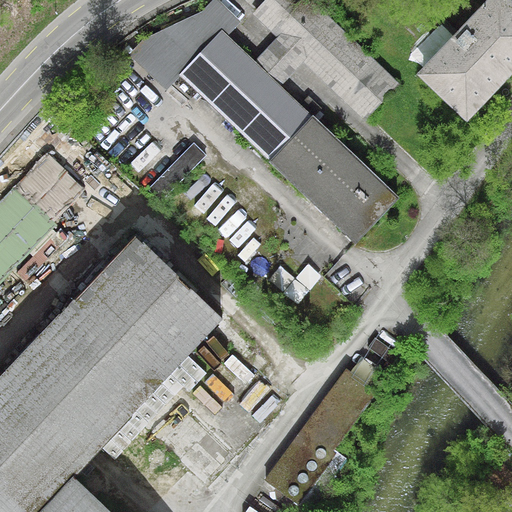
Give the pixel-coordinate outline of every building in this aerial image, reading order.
[(300,0),(279,0),(260,21),(364,112),(392,80),(300,0)] [(468,119),(511,72),(511,8),(503,0),(499,0),(425,79),(468,119)] [(239,23),(216,2),(131,56),(166,89),(181,73),(359,240),(398,198),(227,36),(239,23)] [(0,511),(114,511),(77,476),(222,325),(140,247),(0,392),(0,511)] [(354,364),(265,481),(304,510),(392,393),(354,364)]
